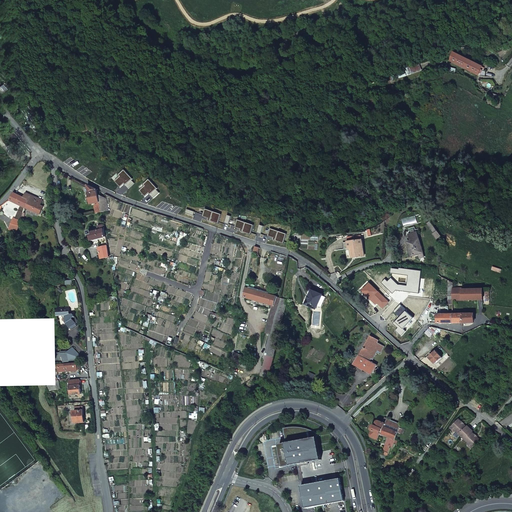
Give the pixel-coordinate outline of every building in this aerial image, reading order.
[(479,75),(481,70),(483,66),(454,53),(450,61),(478,75),(479,75)] [(405,71),(396,74),(398,78),(407,75),(406,74),(411,72),(412,73),(421,70),(420,65),(405,70),(405,71)] [(98,194),(98,190),(88,185),(91,204),(96,203),(96,205),(95,206),(96,214),(102,212),(98,194)] [(26,192),(24,197),(41,205),(42,202),(43,200),(26,192)] [(14,193),(10,201),(26,208),(30,200),(24,198),(24,197),(14,193)] [(98,194),(102,212),(109,211),(107,199),(98,194)] [(30,200),(26,208),(40,214),(43,206),(41,205),(24,197),(24,198),(30,200)] [(14,218),(10,230),(17,233),(20,227),(21,220),(14,218)] [(428,224),(435,234),(438,232),(431,222),(428,224)] [(106,237),(104,225),(98,227),(90,229),(90,231),(88,232),(88,233),(89,237),(90,241),(106,237)] [(419,255),(420,259),(425,258),(417,232),(409,234),(411,241),(408,242),(412,256),(419,255)] [(349,250),(350,250),(353,249),(354,258),(365,257),(363,240),(362,240),(361,236),(350,237),(351,242),(348,242),(349,250)] [(108,246),(99,248),(102,258),(110,257),(108,246)] [(462,301),(462,290),(462,287),(452,282),(452,301),(462,301)] [(371,283),(363,291),(369,297),(367,298),(370,301),(371,299),(376,304),(378,303),(383,308),(389,302),(371,283)] [(276,297),(247,288),(245,297),(274,306),(276,297)] [(483,289),(462,290),(462,301),(483,300),(483,289)] [(313,290),(306,304),(317,309),(323,294),(313,290)] [(288,300),(276,297),(274,306),(266,333),(270,334),(266,354),(273,357),(274,358),(288,300)] [(408,311),(401,305),(395,312),(401,318),(397,322),(396,322),(394,324),(397,327),(398,326),(399,328),(396,331),(402,337),(407,332),(404,330),(403,328),(413,317),(407,312),(408,311)] [(441,305),(441,314),(437,314),(437,323),(463,324),(462,314),(452,314),(452,313),(449,311),(449,307),(447,307),(447,305),(441,305)] [(69,307),(57,307),(57,316),(62,316),(65,315),(66,322),(71,329),(76,326),(72,319),(74,317),(73,316),(73,315),(69,315),(69,307)] [(475,324),(474,314),(462,314),(463,324),(475,324)] [(415,319),(413,317),(403,328),(404,330),(415,319)] [(436,332),(432,328),(431,327),(425,335),(428,338),(429,337),(431,338),(434,334),(436,332)] [(432,327),(432,328),(436,332),(434,334),(437,336),(441,331),(439,328),(435,327),(433,327),(432,327)] [(378,340),(371,336),(365,347),(364,347),(363,349),(364,349),(360,356),(359,355),(355,364),(372,374),(377,365),(370,361),(372,358),(373,359),(378,350),(381,352),(384,346),(377,342),(378,340)] [(74,348),(68,353),(69,360),(81,360),(82,357),(74,348)] [(443,358),(437,351),(429,358),(435,365),(443,358)] [(253,360),(234,352),(232,362),(248,369),(253,360)] [(266,354),(265,354),(264,359),(265,360),(260,376),(267,378),(273,357),(266,354)] [(77,362),(66,363),(66,371),(78,370),(77,366),(77,362)] [(73,385),(70,386),(71,395),(81,394),(81,389),(80,385),(73,385)] [(84,416),(84,410),(83,406),(76,407),(77,411),(74,411),(75,423),(85,422),(84,416)] [(401,425),(388,419),(386,424),(379,421),(378,421),(377,421),(376,422),(375,426),(374,425),(373,425),(371,429),(371,430),(372,430),(373,431),(371,434),(371,435),(371,436),(372,437),(378,439),(381,434),(389,437),(383,451),(389,454),(401,425)] [(452,427),(462,437),(470,429),(467,426),(466,427),(459,420),(455,423),(452,427)] [(284,428),(286,443),(279,444),(283,467),(298,464),(307,508),(345,501),(340,478),(336,479),(331,450),(320,452),(317,437),(316,432),(312,431),(308,429),(302,428),(296,427),(291,427),(287,427),(284,428)] [(480,440),(472,433),(473,432),(470,429),(462,437),(472,448),(480,440)]
